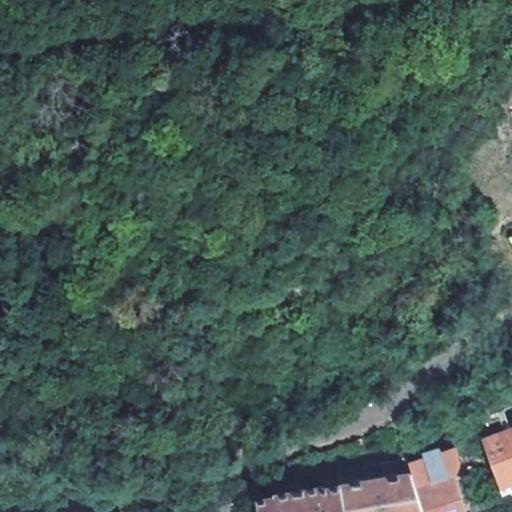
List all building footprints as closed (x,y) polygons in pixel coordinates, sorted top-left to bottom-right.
[(502,491),(507,503),(511,501),(511,414),(477,426),(481,437),(488,456),(499,483),(502,490),(502,491)] [(415,478),(418,488),(452,477),(458,475),(463,467),(458,453),(443,458),(442,453),(426,459),(428,463),(411,469),(415,478)] [(413,475),(341,488),(344,511),(426,511),(418,488),(415,478),(413,475)] [(464,511),(452,477),(418,488),(426,511),(464,511)] [(0,485),(0,502),(117,502),(111,487),(0,485)] [(274,500),(257,502),(258,511),(344,511),(341,488),(324,491),(324,488),(274,498),(274,500)]
